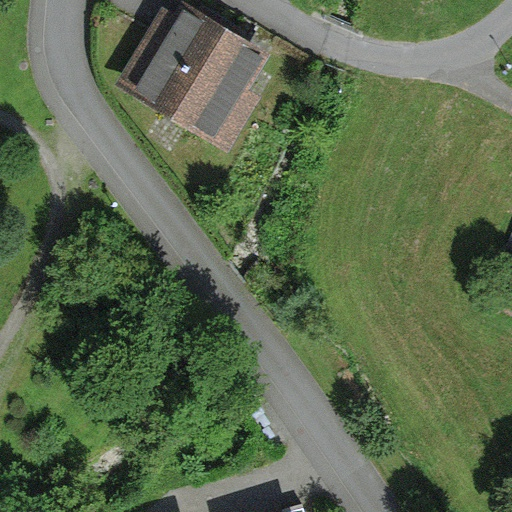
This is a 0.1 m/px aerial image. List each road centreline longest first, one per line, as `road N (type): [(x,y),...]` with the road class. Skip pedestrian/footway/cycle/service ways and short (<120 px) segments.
road 1 (residential): [(379,511),(75,83),(67,35),(72,0)]
road 2 (residential): [(255,0),(308,33),(400,60),(449,56),(511,13)]
